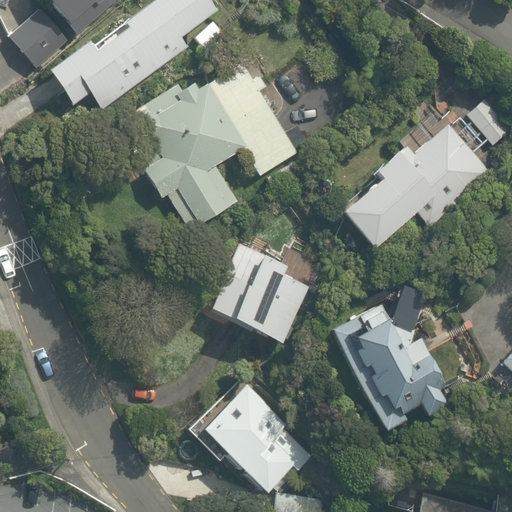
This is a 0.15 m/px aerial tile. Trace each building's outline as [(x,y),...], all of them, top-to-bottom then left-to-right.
[(32,69),(110,0),(44,0),(46,2),(4,38),(32,69)] [(85,40),(43,69),(67,104),(86,91),(98,109),(186,49),(178,38),(188,31),(200,48),(219,34),(207,17),(215,12),(206,0),(151,0),(88,44),(85,40)] [(218,162),(225,157),(238,178),(251,170),(253,174),(291,150),(254,90),(261,85),(255,74),(248,78),(242,68),(213,86),(201,67),(111,123),(156,197),(161,194),(184,231),(239,197),(218,162)] [(424,228),(488,179),(444,123),(407,154),(405,153),(404,153),(402,153),(400,153),(399,153),(397,153),(395,153),(394,153),(392,153),(390,154),(389,154),(387,155),(386,156),(384,156),(383,157),(381,158),(380,159),(379,160),(378,162),(376,163),(375,164),(374,165),(373,167),(373,168),(372,170),(371,171),(371,173),(370,175),(370,176),(369,178),(369,180),(369,181),(369,183),(369,185),(336,210),(365,247),(412,212),(424,228)] [(247,248),(237,243),(203,306),(276,341),(306,285),(281,272),(283,267),(262,256),(266,249),(251,241),(247,248)] [(424,348),(416,332),(385,323),(377,306),(324,331),(375,438),(415,420),(417,424),(443,412),(450,383),(448,377),(433,344),(424,348)] [(511,346),(499,362),(511,373),(511,346)] [(267,407),(249,389),(235,402),(230,397),(198,428),(260,491),(287,465),(292,469),(307,455),(264,411),(267,407)] [(511,511),(421,485),(412,511),(511,511)]
